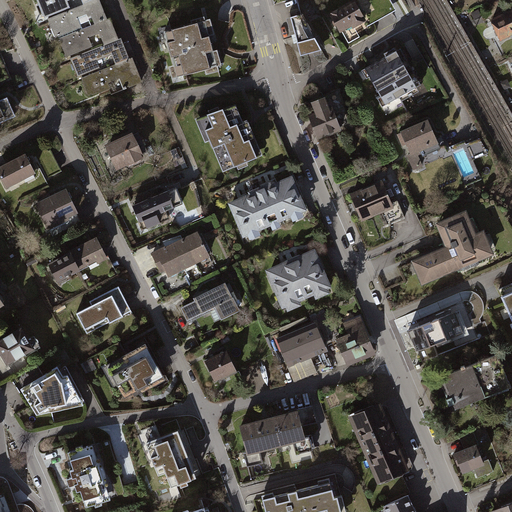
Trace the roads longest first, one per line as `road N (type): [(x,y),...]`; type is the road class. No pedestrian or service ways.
road 1 (residential): [(58,121),(207,411)]
road 2 (secondary): [(282,91),(394,360)]
road 3 (residential): [(58,121),(278,78)]
road 4 (residential): [(207,411),(394,360)]
road 5 (residential): [(207,411),(120,418),(22,439)]
road 6 (secondary): [(394,360),(458,511)]
road 7 (residential): [(282,91),(419,8)]
road 8 (residential): [(0,6),(58,121)]
